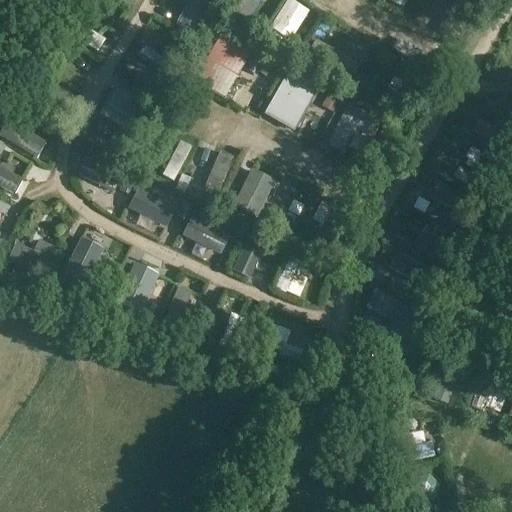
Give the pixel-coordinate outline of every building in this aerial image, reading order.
[(107,0),(128,12),(135,0),(107,0)] [(193,0),(176,32),(192,41),(213,0),(193,0)] [(231,0),(221,17),(241,30),(259,0),(231,0)] [(385,0),(385,2),(398,9),(402,0),(385,0)] [(456,0),(433,0),(421,20),(440,31),(459,1),(456,0)] [(287,2),(269,31),(289,44),(307,15),(287,2)] [(64,16),(56,29),(95,55),(103,42),(64,16)] [(225,100),(251,54),(219,36),(193,82),(225,100)] [(358,67),(315,44),(309,56),(351,80),(358,67)] [(144,48),(138,58),(171,80),(178,70),(144,48)] [(266,114),(296,132),(322,87),(292,69),(266,114)] [(153,85),(148,93),(157,99),(162,90),(153,85)] [(387,89),(381,101),(407,115),(413,103),(387,89)] [(67,103),(49,90),(43,98),(62,111),(67,103)] [(118,90),(100,117),(124,134),(118,142),(125,147),(149,111),(118,90)] [(370,138),(378,123),(347,107),(326,146),(340,153),(352,129),(354,130),(370,138)] [(480,141),(510,157),(511,153),(511,129),(492,120),(480,141)] [(0,134),(0,136),(38,158),(46,144),(8,122),(0,134)] [(178,146),(160,180),(171,185),(189,151),(178,146)] [(471,151),(465,162),(499,183),(506,172),(471,151)] [(87,157),(78,175),(115,193),(123,176),(87,157)] [(199,203),(213,209),(233,163),(219,157),(199,203)] [(23,183),(0,170),(0,190),(14,198),(23,183)] [(275,184),(250,171),(232,209),(256,221),(262,210),(266,212),(270,205),(266,202),(275,184)] [(181,178),(174,194),(183,198),(190,182),(181,178)] [(125,179),(119,192),(130,197),(136,184),(125,179)] [(436,185),(429,198),(467,219),(474,206),(436,185)] [(134,201),(124,222),(161,240),(171,217),(134,201)] [(180,207),(174,218),(185,224),(191,213),(180,207)] [(324,207),(313,226),(323,231),(314,247),(329,256),(348,221),(324,207)] [(231,236),(209,226),(200,246),(222,257),(231,236)] [(437,233),(424,255),(451,271),(458,259),(465,263),(471,252),(437,233)] [(46,243),(35,238),(25,260),(34,264),(31,269),(42,274),(57,240),(49,236),(46,243)] [(102,252),(80,242),(60,284),(81,294),(102,252)] [(232,273),(250,281),(264,252),(245,244),(232,273)] [(288,260),(275,291),(298,301),(311,269),(288,260)] [(407,260),(399,272),(431,291),(438,280),(407,260)] [(135,269),(113,315),(135,326),(157,279),(135,269)] [(176,290),(160,327),(174,333),(189,295),(176,290)] [(397,329),(390,340),(397,344),(393,351),(402,356),(422,320),(377,295),(368,313),(397,329)] [(231,317),(218,350),(240,358),(253,326),(231,317)] [(266,341),(262,353),(297,365),(302,353),(266,341)] [(454,363),(445,388),(456,392),(464,367),(454,363)] [(503,379),(511,382),(511,370),(507,368),(503,379)] [(485,412),(499,418),(509,393),(495,388),(498,381),(487,376),(472,413),(483,417),(485,412)] [(398,468),(434,462),(432,448),(421,450),(418,437),(396,441),(399,454),(396,455),(398,468)] [(414,483),(411,497),(421,507),(434,503),(438,490),(428,480),(414,483)]
